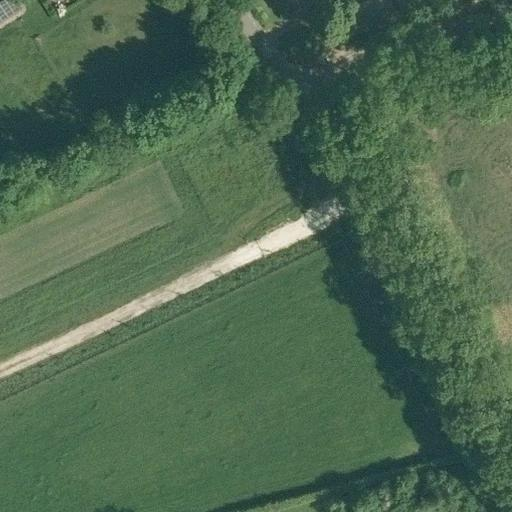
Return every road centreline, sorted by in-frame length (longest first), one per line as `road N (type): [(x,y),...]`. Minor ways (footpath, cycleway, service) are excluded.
road 1 (tertiary): [(511,503),(351,180),(290,85)]
road 2 (track): [(361,199),(0,371)]
road 3 (unclassified): [(290,85),(402,41),(511,13)]
